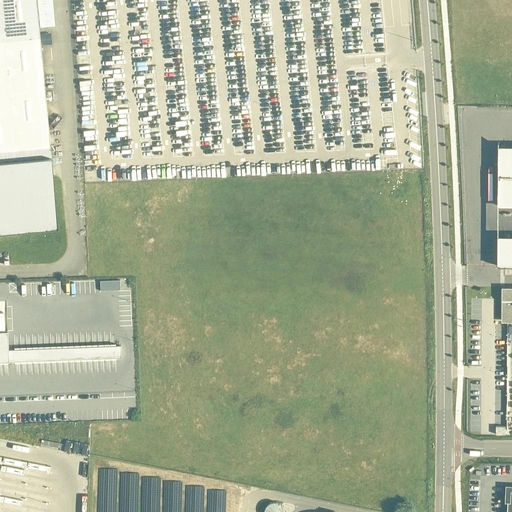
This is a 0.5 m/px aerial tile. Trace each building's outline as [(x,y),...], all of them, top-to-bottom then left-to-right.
[(51,157),(36,0),(0,0),(0,231),(57,227),(51,157)] [(511,143),(497,144),(497,204),(511,203),(511,143)] [(511,234),(497,234),(497,265),(511,264),(511,234)] [(511,318),(511,289),(502,290),(502,318),(511,318)] [(0,362),(121,358),(121,346),(8,350),(7,332),(0,332),(0,362)] [(284,509),(283,508),(283,507),(282,506),(282,505),(281,505),(280,504),(279,504),(279,503),(278,503),(277,503),(276,502),(275,502),(274,502),(273,502),(272,502),(272,503),(271,503),(270,503),(269,504),(268,504),(268,505),(267,505),(267,506),(266,506),(266,507),(266,508),(265,508),(265,509),(265,510),(264,511),(284,511),(284,510),(284,509)]
